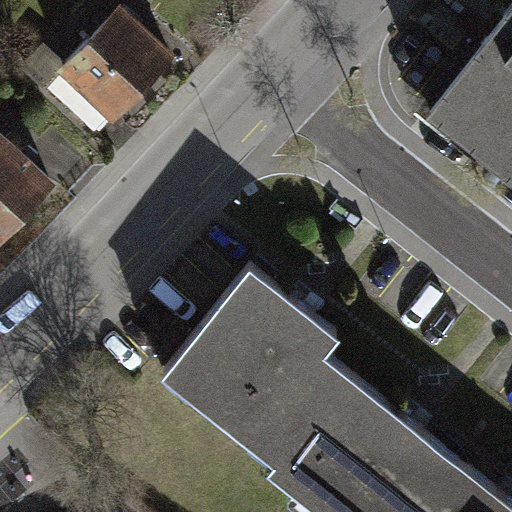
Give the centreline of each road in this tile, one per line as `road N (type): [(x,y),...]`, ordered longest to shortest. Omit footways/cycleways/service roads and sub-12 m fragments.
road 1 (residential): [(268,74),(0,345)]
road 2 (residential): [(511,267),(268,74)]
